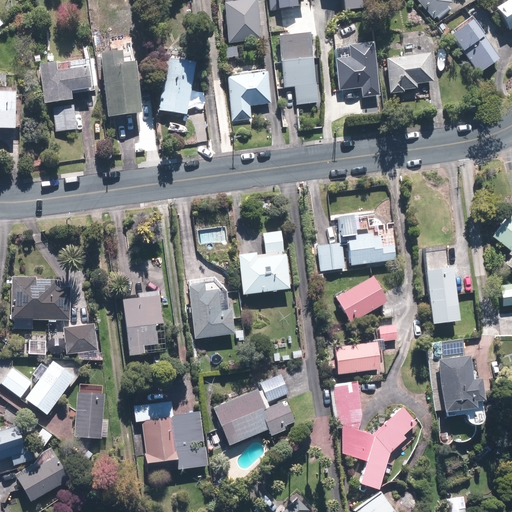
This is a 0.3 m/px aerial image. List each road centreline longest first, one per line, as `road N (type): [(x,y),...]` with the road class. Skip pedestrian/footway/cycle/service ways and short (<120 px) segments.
road 1 (tertiary): [(511,126),(460,144),(0,202)]
road 2 (unknown): [(292,181),(324,430),(224,511)]
